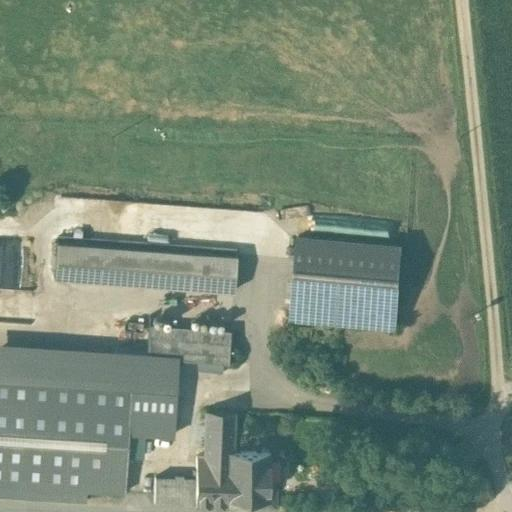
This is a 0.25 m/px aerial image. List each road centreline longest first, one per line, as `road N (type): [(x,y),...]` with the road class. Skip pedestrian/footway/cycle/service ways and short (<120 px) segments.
road 1 (track): [(500,403),(462,0)]
road 2 (unclassified): [(0,503),(166,511)]
